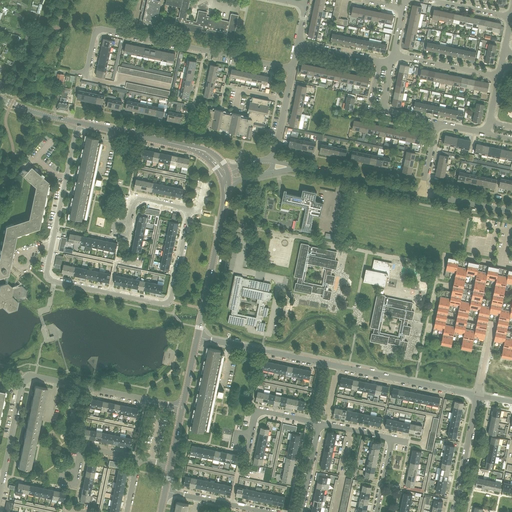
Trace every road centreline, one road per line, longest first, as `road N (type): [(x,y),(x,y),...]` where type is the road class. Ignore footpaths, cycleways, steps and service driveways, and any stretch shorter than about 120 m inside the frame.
road 1 (residential): [(477,395),(197,337)]
road 2 (residential): [(87,76),(101,29),(292,68)]
road 3 (residential): [(47,277),(167,304),(190,209)]
road 4 (residential): [(182,408),(26,377)]
road 5 (tertiary): [(197,337),(224,200)]
road 6 (residential): [(51,244),(77,122)]
road 7 (residential): [(422,193),(300,168)]
